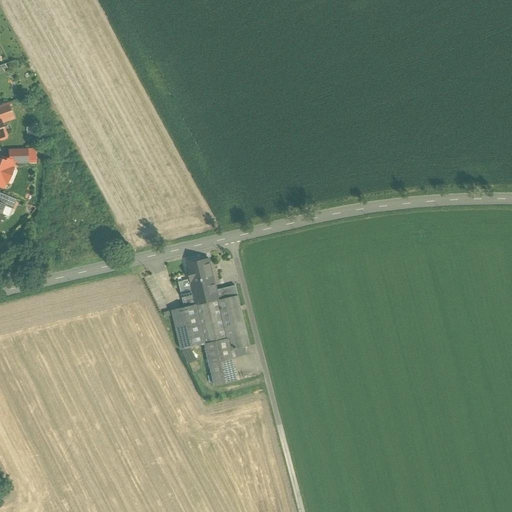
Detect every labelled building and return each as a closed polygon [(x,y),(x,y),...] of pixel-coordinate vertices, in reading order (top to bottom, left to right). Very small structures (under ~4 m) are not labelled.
[(7,104),(0,106),(0,122),(0,123),(12,118),(7,104)] [(26,149),(9,149),(10,161),(12,162),(27,162),(26,149)] [(0,158),(0,186),(2,187),(4,181),(7,183),(12,169),(10,168),(12,162),(10,161),(1,158),(0,158)] [(16,200),(0,193),(0,203),(4,205),(3,206),(12,209),(16,200)] [(209,259),(187,264),(190,280),(179,282),(181,290),(192,288),(191,284),(214,278),(209,259)] [(214,278),(191,284),(192,288),(197,306),(206,344),(228,339),(217,292),(214,278)] [(236,286),(225,289),(226,290),(217,292),(228,339),(230,351),(231,351),(250,346),(238,296),(236,286)] [(192,288),(181,290),(185,308),(197,306),(192,288)] [(185,308),(172,311),(181,350),(194,347),(185,308)] [(206,344),(206,345),(216,386),(238,381),(231,351),(230,351),(228,339),(206,344)]
